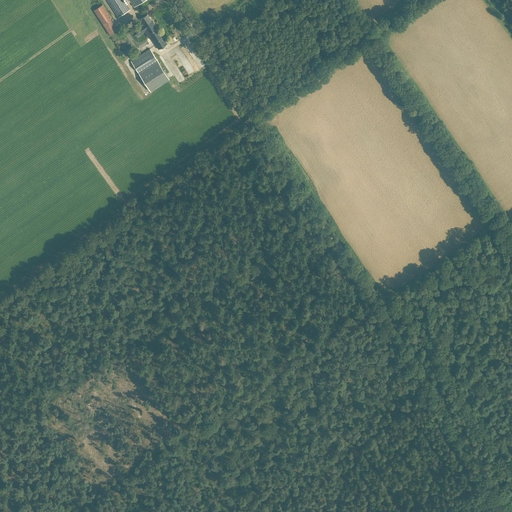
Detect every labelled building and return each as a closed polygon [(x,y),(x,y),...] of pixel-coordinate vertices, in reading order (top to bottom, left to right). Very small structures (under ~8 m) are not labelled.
[(107,0),(118,17),(130,9),(124,0),(107,0)] [(94,10),(110,35),(118,30),(111,19),(112,18),(103,4),(94,10)] [(159,49),(163,46),(167,44),(153,21),(152,22),(147,14),(141,19),(144,23),(130,33),(134,39),(148,30),(144,33),(148,38),(150,37),(159,49)] [(185,28),(180,22),(173,27),(178,34),(185,28)] [(131,44),(123,50),(126,54),(134,49),(131,44)] [(140,75),(159,63),(150,49),(131,61),(140,75)]
